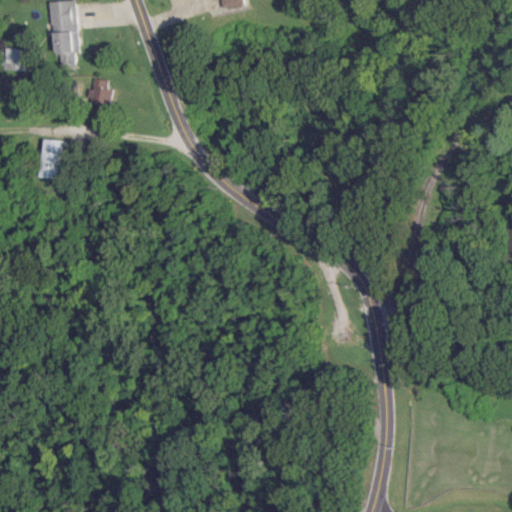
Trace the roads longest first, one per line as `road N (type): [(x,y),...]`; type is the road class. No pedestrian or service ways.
road 1 (tertiary): [(372,511),(387,440),(371,296),(356,270),(252,201),(198,153),(136,0)]
road 2 (residential): [(383,371),(429,185),(456,142),(511,107)]
